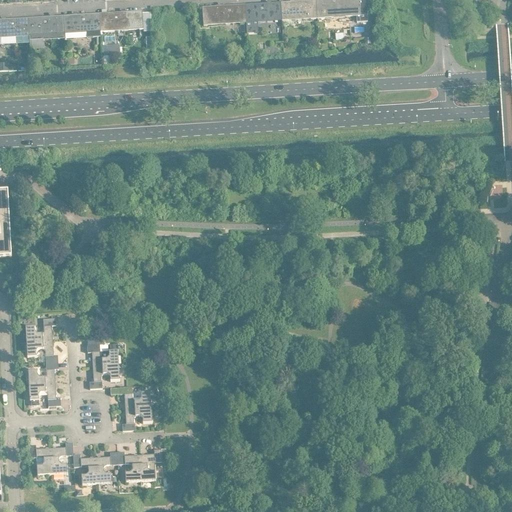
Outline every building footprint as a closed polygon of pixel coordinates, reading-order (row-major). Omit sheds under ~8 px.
[(318,0),(282,2),(283,20),(305,18),(305,19),(319,19),(318,0)] [(319,0),(318,0),(319,19),(333,18),(333,17),(358,15),(358,16),(358,22),(369,21),(368,9),(370,9),(369,0),(319,0)] [(282,2),(247,4),(248,23),(262,22),(262,21),(283,20),(282,2)] [(248,23),(247,4),(204,7),(205,25),(209,25),(209,24),(234,23),(234,24),(248,23)] [(144,10),(101,13),(102,31),(116,30),(141,28),(141,29),(145,29),(144,10)] [(65,15),(66,32),(88,31),(88,32),(102,31),(101,13),(65,15)] [(30,17),(31,35),(45,35),(45,34),(66,32),(65,15),(30,17)] [(31,35),(30,17),(0,18),(0,36),(17,35),(17,36),(31,35)] [(113,45),(105,46),(106,56),(113,55),(113,45)] [(10,64),(0,64),(0,72),(11,72),(10,64)] [(0,257),(13,257),(10,191),(0,191),(0,257)] [(27,328),(28,343),(54,341),(53,326),(57,326),(57,319),(45,320),(45,332),(44,334),(39,335),(37,333),(37,327),(27,328)] [(47,351),(47,364),(60,363),(59,356),(55,356),(54,341),(28,343),(29,358),(39,357),(38,352),(40,350),(45,349),(47,351)] [(93,353),(94,368),(120,366),(120,351),(110,352),(110,357),(109,359),(104,360),(102,358),(101,345),(89,346),(89,354),(93,353)] [(30,372),(31,387),(57,385),(56,370),(60,370),(60,363),(47,364),(48,376),(46,378),(42,378),(40,376),(39,371),(30,372)] [(120,366),(94,368),(95,382),(91,383),(91,390),(104,389),(103,377),(105,375),(109,374),(112,376),(112,382),(121,381),(120,366)] [(57,385),(31,387),(31,402),(33,401),(33,404),(35,406),(38,406),(40,404),(40,401),(41,401),(41,395),(43,393),(47,393),(49,395),(50,407),(62,407),(62,399),(58,400),(57,385)] [(126,395),(127,410),(153,408),(152,393),(143,394),(143,399),(141,401),(137,402),(134,400),(134,387),(121,388),(122,395),(126,395)] [(153,408),(127,410),(128,425),(123,425),(124,432),(136,431),(136,419),(137,417),(142,416),(144,418),(144,424),(154,423),(153,408)] [(62,457),(74,456),(75,456),(74,444),(67,444),(67,448),(52,449),(54,475),(69,474),(68,465),(62,465),(60,463),(60,459),(62,457)] [(39,476),(54,475),(52,449),(37,450),(37,446),(30,446),(31,459),(43,458),(45,460),(46,464),(44,466),(38,467),(39,476)] [(155,455),(141,456),(142,482),(157,481),(156,463),(163,463),(162,450),(155,451),(155,455)] [(126,452),(118,453),(119,465),(132,465),(134,466),(134,471),(132,473),(127,473),(127,483),(142,482),(141,456),(126,457),(126,452)] [(112,457),(97,458),(98,485),(113,484),(113,474),(107,475),(105,473),(105,468),(107,466),(119,465),(118,453),(111,453),(112,457)] [(75,456),(74,456),(75,468),(88,467),(90,469),(90,474),(88,476),(83,476),(83,486),(98,485),(97,458),(82,459),(82,455),(75,456)]
